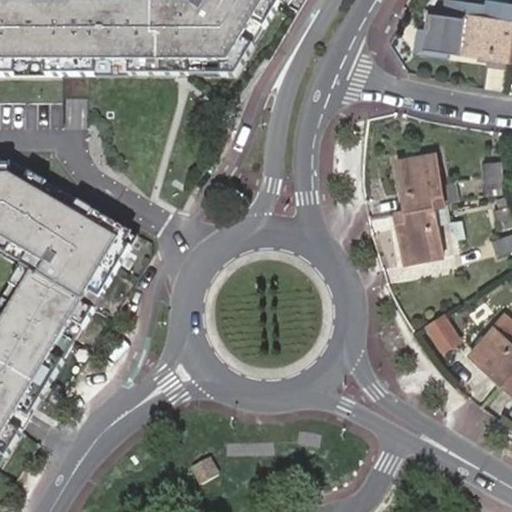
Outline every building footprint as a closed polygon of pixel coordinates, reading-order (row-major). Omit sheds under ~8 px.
[(0,0),(0,80),(234,82),(283,0),(0,0)] [(438,16),(434,38),(444,40),(443,46),(450,56),(510,67),(511,57),(511,14),(492,10),(489,24),(469,21),(472,7),(460,4),(449,12),(448,17),(438,16)] [(511,186),(508,162),(492,164),(496,189),(511,186)] [(439,207),(451,205),(441,163),(403,171),(412,214),(439,207)] [(0,164),(0,252),(25,267),(0,309),(0,471),(29,422),(139,238),(16,165),(0,164)] [(511,228),(511,211),(507,196),(498,199),(501,209),(496,211),(503,231),(511,228)] [(412,214),(401,216),(413,260),(449,251),(439,207),(412,214)] [(511,251),(511,234),(493,241),(495,247),(496,252),(498,256),(499,256),(504,254),(511,251)] [(442,315),(428,325),(446,350),(460,341),(442,315)] [(505,384),(511,376),(511,336),(499,325),(473,355),(505,384)] [(186,467),(196,486),(217,475),(207,456),(186,467)]
